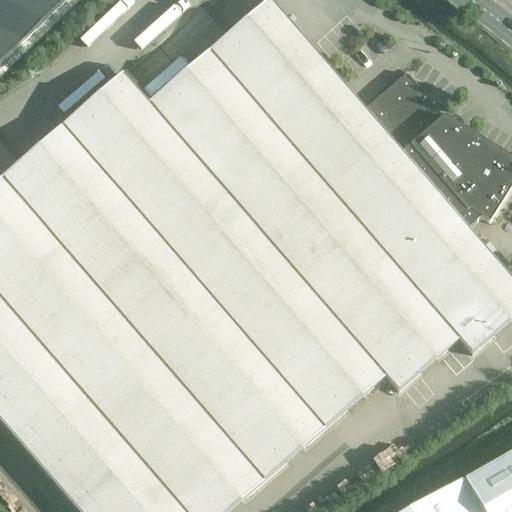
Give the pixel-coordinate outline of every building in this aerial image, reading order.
[(0,0),(0,66),(68,0),(0,0)] [(406,75),(364,111),(269,0),(148,105),(122,75),(51,136),(313,440),(384,379),(398,394),(458,342),(471,357),(511,321),(511,281),(468,230),(480,219),(489,225),(511,188),(511,160),(444,117),(438,122),(421,102),(426,97),(406,75)] [(0,423),(76,511),(230,511),(313,440),(51,136),(0,180),(0,423)] [(511,511),(511,453),(455,487),(469,511),(511,511)] [(410,511),(469,511),(455,487),(410,511)]
